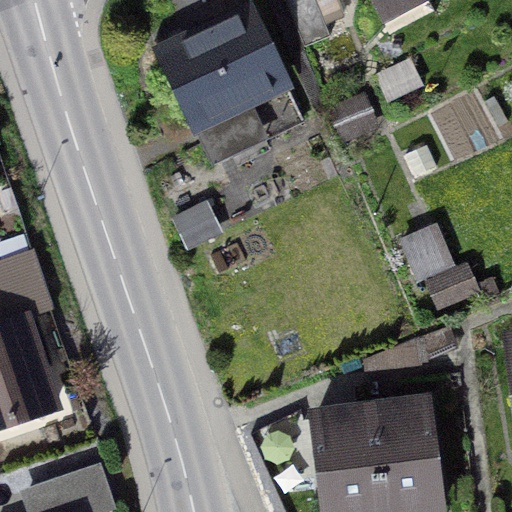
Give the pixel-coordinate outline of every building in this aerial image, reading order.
[(339,0),(286,0),(303,38),(348,19),(339,0)] [(421,0),(371,0),(382,20),(421,0)] [(297,119),(259,25),(175,58),(213,153),(297,119)] [(0,436),(54,422),(27,324),(0,331),(0,436)] [(393,413),(370,415),(380,511),(430,511),(419,410),(393,413)] [(325,511),(380,511),(370,415),(344,418),(316,421),(325,511)] [(89,511),(87,503),(58,511),(89,511)]
